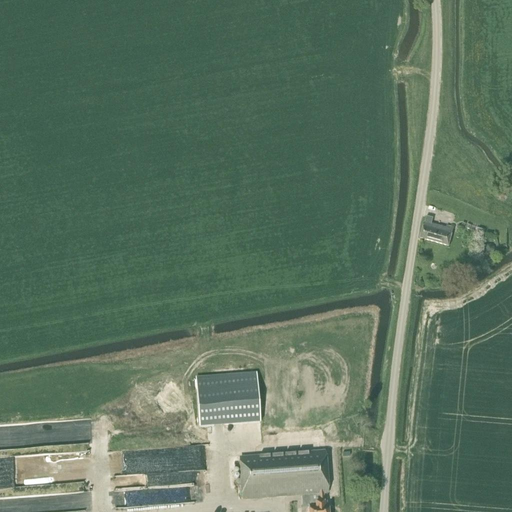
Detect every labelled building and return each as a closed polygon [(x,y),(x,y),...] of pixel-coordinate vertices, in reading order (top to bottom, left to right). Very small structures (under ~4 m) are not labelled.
[(448,226),(435,223),(436,217),(429,215),(425,228),(423,237),(429,239),(452,245),(453,239),(455,233),(457,226),(449,224),(448,226)] [(485,230),(463,222),(462,227),(483,234),(485,230)] [(483,246),(483,250),(486,254),(490,254),(493,252),(494,247),(491,244),(486,243),(483,246)] [(256,374),(196,378),(199,428),(260,423),(256,374)] [(277,454),(276,446),(267,446),(267,454),(277,454)] [(326,506),(326,502),(323,503),(323,494),(327,494),(324,452),(240,459),(243,500),(306,495),(307,508),(309,508),(309,511),(328,511),(328,506),(326,506)] [(195,471),(195,480),(207,481),(208,471),(195,471)]
